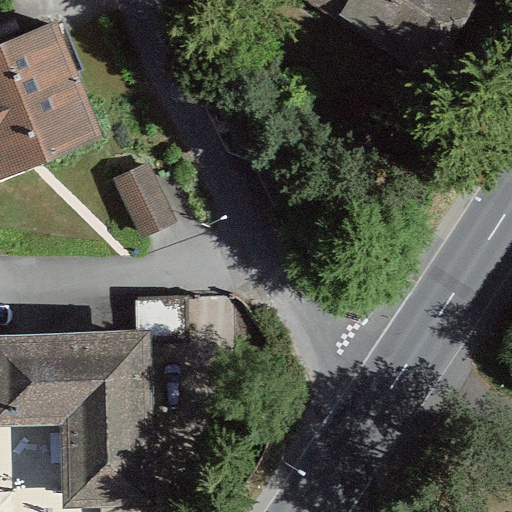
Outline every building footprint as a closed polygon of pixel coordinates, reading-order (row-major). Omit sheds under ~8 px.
[(481,0),(305,0),(434,78),(481,0)] [(59,30),(0,54),(0,182),(1,186),(105,144),(59,30)] [(153,170),(123,184),(152,243),(182,228),(153,170)] [(189,331),(189,299),(149,299),(148,331),(189,331)] [(151,337),(0,341),(0,432),(61,431),(63,511),(110,511),(156,511),(151,337)]
